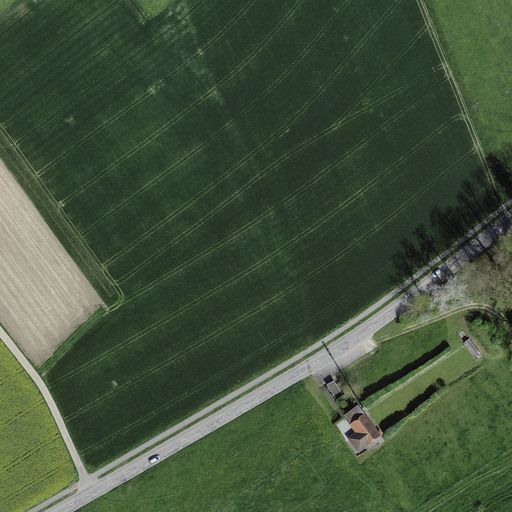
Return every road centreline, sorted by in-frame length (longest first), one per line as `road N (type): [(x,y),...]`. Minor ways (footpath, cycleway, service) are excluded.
road 1 (tertiary): [(59,511),(350,340),(511,216)]
road 2 (track): [(350,340),(372,342),(469,307)]
